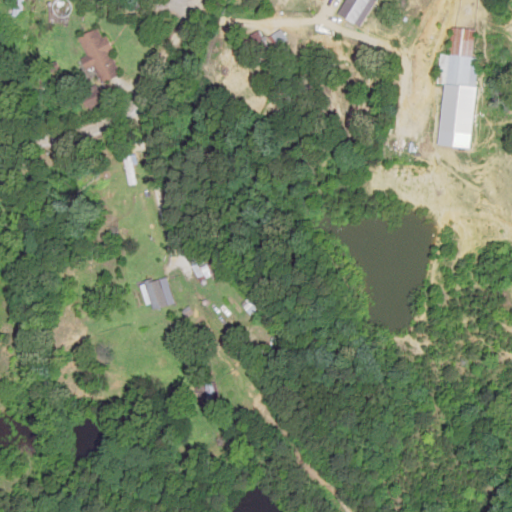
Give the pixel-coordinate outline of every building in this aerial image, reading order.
[(13,0),(12,16),(22,17),(23,0),(13,0)] [(369,0),(346,0),(338,17),(359,27),(365,16),(362,14),(369,0)] [(120,74),(99,28),(78,37),(99,84),(120,74)] [(478,58),(471,57),(474,30),(448,28),(437,146),(469,149),(478,58)] [(275,49),(287,42),(281,30),(268,36),(275,49)] [(251,41),(270,73),(279,67),(260,36),(251,41)] [(116,99),(107,82),(80,95),(88,113),(116,99)] [(126,185),(136,184),(133,156),(123,157),(126,185)] [(143,284),(152,311),(174,305),(165,277),(143,284)] [(203,383),(206,398),(216,396),(213,381),(203,383)]
